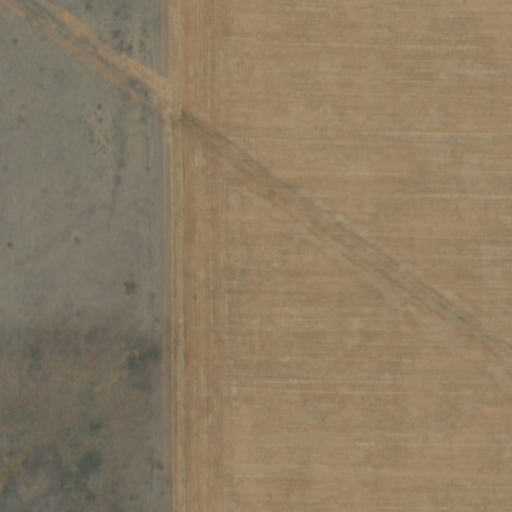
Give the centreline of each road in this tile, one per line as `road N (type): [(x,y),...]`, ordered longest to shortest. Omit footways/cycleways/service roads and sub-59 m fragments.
road 1 (track): [(134,511),(169,330),(148,0)]
road 2 (track): [(0,319),(168,318)]
